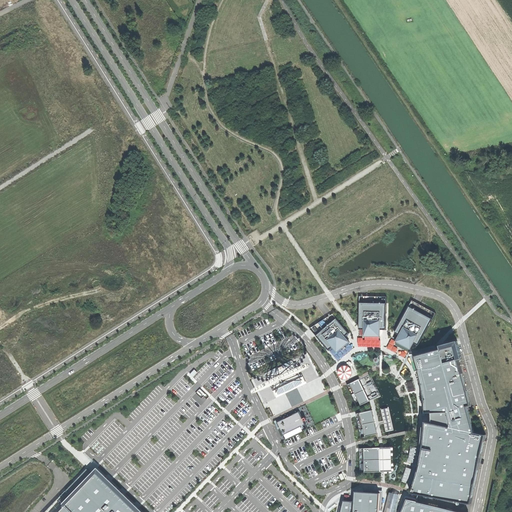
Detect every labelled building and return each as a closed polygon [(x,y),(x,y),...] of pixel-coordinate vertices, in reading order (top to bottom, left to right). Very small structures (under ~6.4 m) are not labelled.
[(380,337),(380,330),(386,330),(386,303),(360,302),(359,329),(365,329),(365,336),(380,337)] [(395,333),(400,335),(396,341),(410,349),(414,343),(418,345),(433,319),(409,306),(395,333)] [(329,350),(333,347),(338,352),(344,346),(350,342),(345,336),(349,333),(337,318),(316,335),(329,350)] [(441,345),(442,349),(455,345),(459,359),(462,358),(458,341),(441,345)] [(413,487),(411,493),(418,495),(470,507),(486,435),(475,432),(468,407),(471,406),(459,359),(455,345),(442,349),(414,356),(417,364),(420,373),(422,382),(423,391),(425,401),(425,413),(432,413),(432,423),(426,421),(426,427),(424,444),(423,449),(420,464),(418,471),(413,487)] [(267,407),(290,407),(318,396),(314,386),(295,393),(296,394),(292,394),(291,394),(291,396),(280,397),(290,393),(288,388),(318,377),(309,353),(258,372),(258,379),(255,380),(257,385),(258,385),(258,390),(265,408),(267,407)] [(350,366),(337,366),(338,378),(350,377),(350,366)] [(359,379),(369,401),(371,400),(380,396),(369,374),(361,378),(359,379)] [(359,379),(350,384),(361,405),(369,401),(359,379)] [(358,407),(361,405),(350,384),(347,385),(358,407)] [(388,408),(381,409),(384,422),(386,431),(393,429),(388,408)] [(372,410),(361,413),(366,436),(377,434),(372,410)] [(277,422),(285,439),(308,428),(304,421),(307,420),(306,417),(303,418),(300,411),(284,419),(277,422)] [(362,437),(366,436),(361,413),(356,414),(362,437)] [(420,464),(423,449),(411,446),(409,462),(420,464)] [(380,448),(381,472),(383,472),(392,471),(391,447),(382,447),(380,448)] [(380,448),(364,448),(365,472),(381,472),(380,448)] [(412,469),(407,467),(402,481),(407,483),(412,469)] [(143,511),(98,468),(92,473),(87,469),(45,511),(143,511)] [(364,489),(364,492),(380,493),(379,508),(382,508),(383,491),(364,489)] [(379,511),(379,508),(380,493),(364,492),(356,491),(355,501),(344,500),(341,511),(379,511)] [(395,511),(400,495),(390,492),(385,511),(395,511)] [(401,508),(404,509),(408,499),(416,501),(417,499),(406,496),(401,508)] [(460,511),(417,501),(416,501),(408,499),(404,509),(402,511),(460,511)]
